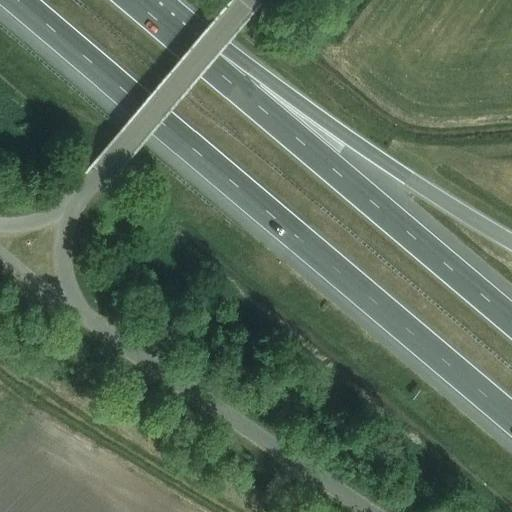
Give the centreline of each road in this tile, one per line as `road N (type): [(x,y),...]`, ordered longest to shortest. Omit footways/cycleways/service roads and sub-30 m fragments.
road 1 (motorway): [(16,0),(511,422)]
road 2 (motorway): [(511,319),(195,50)]
road 3 (motorway): [(511,243),(195,50)]
road 4 (unclassified): [(361,511),(72,308)]
road 5 (unclassified): [(65,213),(243,0)]
